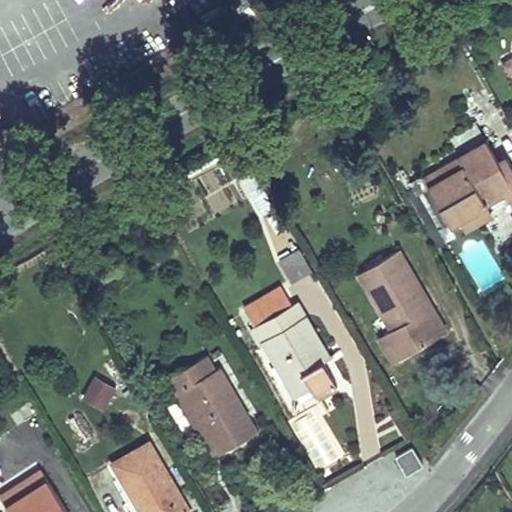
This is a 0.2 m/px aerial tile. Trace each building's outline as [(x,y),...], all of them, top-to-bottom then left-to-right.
[(146,0),(169,25),(197,0),(146,0)] [(511,166),(507,158),(503,161),(479,120),(452,135),(463,155),(429,175),(454,219),(461,215),(468,226),(487,216),(484,211),(493,206),(489,199),(505,190),(511,201),(511,166)] [(435,230),(454,219),(429,175),(410,185),(435,230)] [(275,207),(264,188),(251,195),(262,214),(275,207)] [(299,248),(280,260),(291,279),(311,268),(299,248)] [(399,248),(358,272),(383,315),(390,311),(398,324),(384,333),(393,348),(408,353),(431,339),(434,324),(417,295),(424,291),(399,248)] [(102,255),(84,267),(98,287),(116,275),(102,255)] [(265,339),(296,393),(311,385),(317,395),(338,383),(324,358),(319,361),(314,351),(318,349),(301,319),(307,316),(298,300),(291,304),(282,288),(246,309),(255,325),(253,326),(262,341),(265,339)] [(424,291),(417,295),(434,324),(431,339),(447,330),(424,291)] [(307,316),(301,319),(318,349),(314,351),(319,361),(324,358),(329,355),(307,316)] [(393,348),(384,333),(379,336),(393,361),(408,353),(393,348)] [(258,431),(221,365),(215,369),(207,354),(180,369),(188,384),(181,388),(218,453),(258,431)] [(218,453),(181,388),(188,384),(180,369),(167,377),(212,457),(218,453)] [(106,404),(116,387),(96,375),(86,392),(106,404)] [(106,404),(86,392),(83,398),(103,409),(106,404)] [(329,439),(314,449),(323,463),(339,453),(329,439)] [(190,511),(149,441),(113,462),(141,510),(144,508),(146,511),(190,511)] [(412,444),(395,454),(406,474),(424,463),(412,444)] [(67,511),(41,470),(0,496),(10,511),(67,511)]
